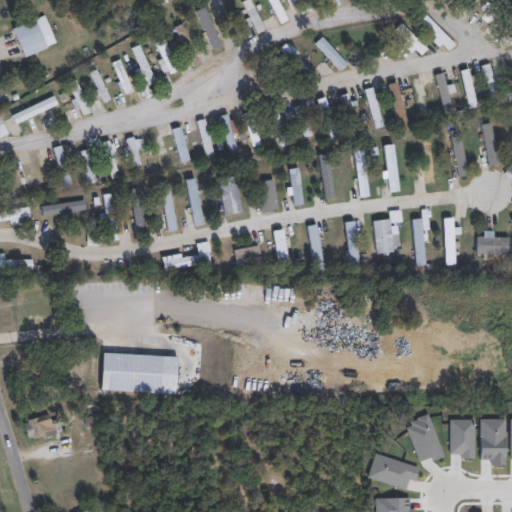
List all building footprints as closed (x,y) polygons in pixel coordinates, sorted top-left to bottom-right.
[(241,3),(248,0),(262,31),(254,34),(241,3)] [(274,0),(287,20),(280,25),(265,0),(274,0)] [(292,0),(300,0),(306,11),(299,14),(292,0)] [(54,43),(24,59),(10,32),(39,16),(54,43)] [(446,52),(418,23),(424,16),(454,45),(446,52)] [(171,29),(179,25),(200,63),(192,68),(171,29)] [(418,57),(393,32),(400,25),(425,51),(418,57)] [(147,34),(156,29),(178,70),(169,75),(147,34)] [(345,65),(338,71),(314,44),(321,38),(345,65)] [(301,64),(294,70),(277,51),(283,45),(301,64)] [(132,48),(140,46),(152,84),(143,87),(132,48)] [(109,64),(118,60),(131,91),(123,95),(109,64)] [(481,67),(489,65),(496,98),(488,100),(481,67)] [(476,107),(467,109),(459,71),(467,70),(476,107)] [(109,100),(102,103),(89,74),(96,71),(109,100)] [(433,76),(441,73),(445,85),(451,83),(454,94),(448,96),(453,111),(445,113),(433,76)] [(66,86),(74,82),(89,112),(81,116),(66,86)] [(388,86),(398,84),(406,130),(397,132),(388,86)] [(338,97),(346,94),(358,132),(350,134),(338,97)] [(341,139),(333,143),(314,102),(322,98),(341,139)] [(280,154),(266,111),(275,108),(289,151),(280,154)] [(252,147),(242,115),(251,112),(260,144),(252,147)] [(218,117),(226,115),(237,154),(229,156),(218,117)] [(213,157),(205,160),(195,122),(204,119),(213,157)] [(481,125),(490,124),(495,165),(485,166),(481,125)] [(165,169),(156,171),(147,131),(156,129),(165,169)] [(456,177),(450,131),(459,130),(465,176),(456,177)] [(125,139),(135,137),(141,165),(131,167),(125,139)] [(100,143),(109,141),(117,171),(108,173),(100,143)] [(421,143),(432,143),(433,185),(422,185),(421,143)] [(62,187),(50,149),(59,146),(71,184),(62,187)] [(94,179),(86,181),(80,151),(88,150),(94,179)] [(318,165),(335,163),(340,196),(323,199),(318,165)] [(511,179),(503,176),(507,166),(511,168),(511,179)] [(287,170),(297,169),(301,205),(292,206),(287,170)] [(222,215),(216,180),(234,177),(239,212),(222,215)] [(277,209),(260,212),(254,184),(271,180),(277,209)] [(116,240),(106,241),(101,195),(112,194),(116,240)] [(0,221),(0,210),(24,207),(26,217),(0,221)] [(389,219),(388,212),(399,211),(399,222),(392,223),(394,252),(374,253),(372,220),(389,219)] [(453,217),(453,265),(443,265),(443,217),(453,217)] [(424,265),(414,266),(411,219),(420,218),(424,265)] [(344,221),(354,221),(356,264),(346,264),(344,221)] [(306,226),(315,224),(322,271),(312,272),(306,226)] [(475,254),(475,236),(506,236),(506,254),(475,254)] [(209,264),(162,270),(160,258),(197,253),(196,244),(206,242),(209,264)] [(232,249),(258,246),(259,261),(233,264),(232,249)] [(31,269),(0,269),(0,259),(31,259),(31,269)] [(189,383),(174,382),(174,394),(98,391),(100,353),(190,357),(189,383)] [(56,387),(26,388),(25,368),(55,366),(56,387)] [(86,372),(86,393),(71,393),(71,372),(86,372)] [(22,421),(50,415),(55,435),(27,441),(22,421)]
